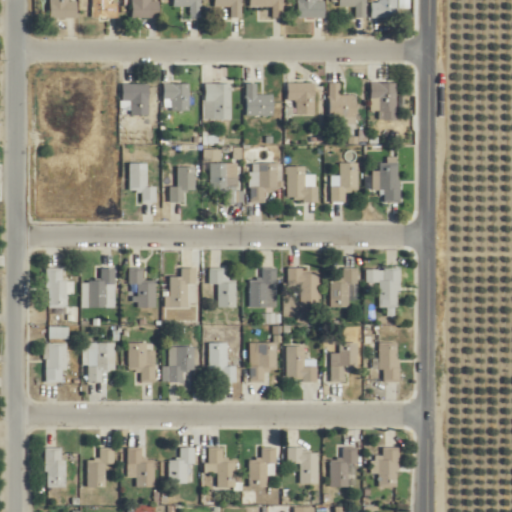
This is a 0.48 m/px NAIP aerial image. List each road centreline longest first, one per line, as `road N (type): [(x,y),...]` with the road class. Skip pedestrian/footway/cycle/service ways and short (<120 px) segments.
road 1 (residential): [(422,511),(425,0)]
road 2 (residential): [(9,511),(12,0)]
road 3 (residential): [(10,408),(423,405)]
road 4 (residential): [(12,43),(425,43)]
road 5 (residential): [(11,227),(424,227)]
